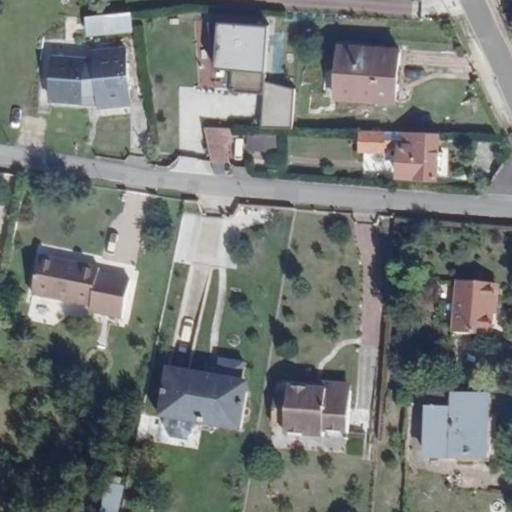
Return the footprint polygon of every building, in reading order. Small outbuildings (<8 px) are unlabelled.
[(129,3),(88,6),(90,24),(132,21),(129,3)] [(230,65),(230,85),(265,87),(268,21),(213,19),(211,64),(230,65)] [(340,35),(336,76),(359,78),(359,89),(394,92),(397,39),(340,35)] [(93,43),(93,51),(93,54),(89,54),(91,84),(97,84),(98,94),(98,96),(129,93),(124,40),(93,43)] [(89,54),(81,54),(82,50),(51,48),(47,91),(77,93),(79,86),(91,84),(89,54)] [(335,87),(359,89),(359,78),(336,76),(335,87)] [(293,124),(295,84),(263,83),(262,123),(293,124)] [(79,86),(77,93),(92,94),(91,84),(79,86)] [(212,153),(228,153),(220,118),(204,117),(212,153)] [(403,122),(400,167),(439,169),(441,123),(403,122)] [(229,128),(230,151),(276,149),(275,126),(229,128)] [(384,143),(384,127),(363,126),(363,142),(384,143)] [(42,246),(41,250),(64,254),(64,250),(42,246)] [(41,250),(34,284),(93,296),(93,302),(125,308),(132,269),(100,262),(101,257),(64,250),(64,254),(41,250)] [(491,316),(494,265),(456,263),(453,312),(491,316)] [(181,360),(199,363),(209,354),(251,361),(260,302),(253,301),(254,293),(229,290),(228,297),(227,307),(214,305),(177,299),(169,348),(174,349),(181,360)] [(228,297),(216,295),(214,305),(227,307),(228,297)] [(240,430),(248,377),(163,364),(155,417),(240,430)] [(309,371),(286,369),(285,379),(283,410),(282,418),(324,421),(324,416),(347,417),(350,370),(309,366),(309,371)] [(285,379),(275,379),(272,410),(283,410),(285,379)] [(452,388),(451,401),(427,401),(426,445),(473,446),(473,455),(493,456),(494,407),(486,407),(487,390),(452,388)] [(106,482),(98,511),(116,511),(124,487),(106,482)]
